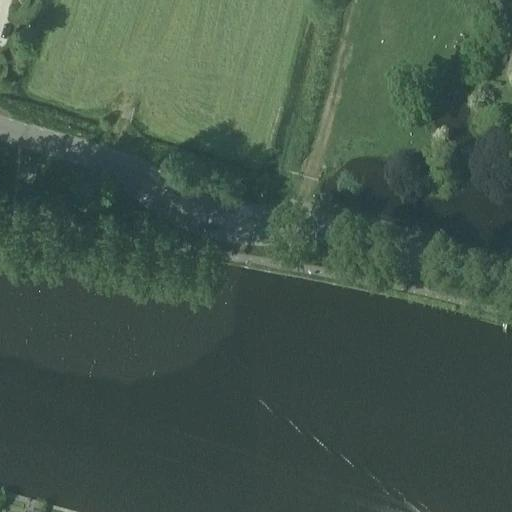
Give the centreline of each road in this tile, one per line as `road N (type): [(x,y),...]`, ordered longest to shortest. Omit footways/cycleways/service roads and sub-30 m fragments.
road 1 (tertiary): [(511,286),(323,228),(296,227)]
road 2 (tertiary): [(122,169),(146,200),(212,230),(251,238),(296,227)]
road 3 (tertiary): [(296,227),(216,207),(122,169)]
road 4 (tertiary): [(122,169),(0,127)]
